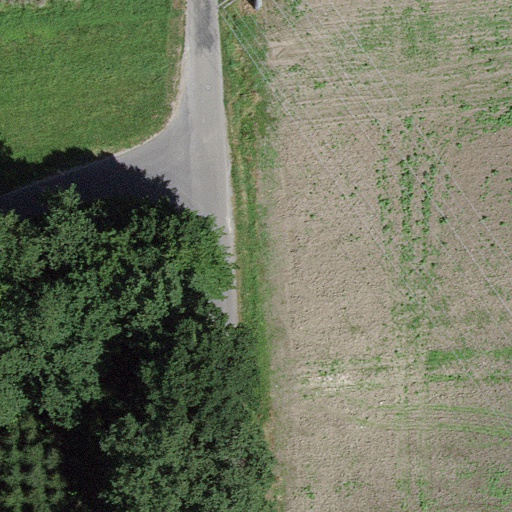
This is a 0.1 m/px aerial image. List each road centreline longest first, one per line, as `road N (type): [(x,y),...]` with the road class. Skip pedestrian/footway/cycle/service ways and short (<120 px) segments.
road 1 (unclassified): [(228,511),(195,0)]
road 2 (track): [(0,226),(203,153)]
